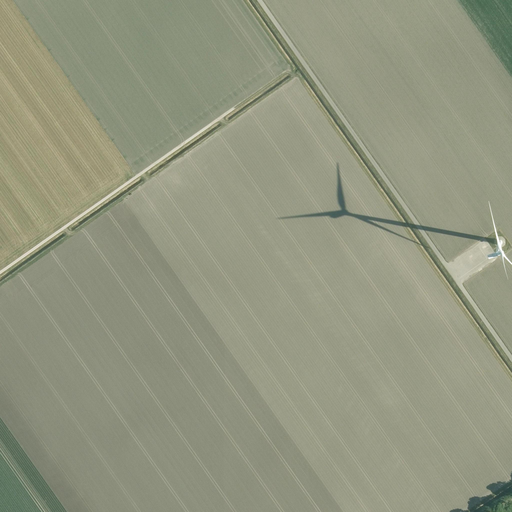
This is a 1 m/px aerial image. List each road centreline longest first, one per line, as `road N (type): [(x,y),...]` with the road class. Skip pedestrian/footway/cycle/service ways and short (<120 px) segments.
road 1 (track): [(261,0),(511,357)]
road 2 (track): [(0,273),(233,108)]
